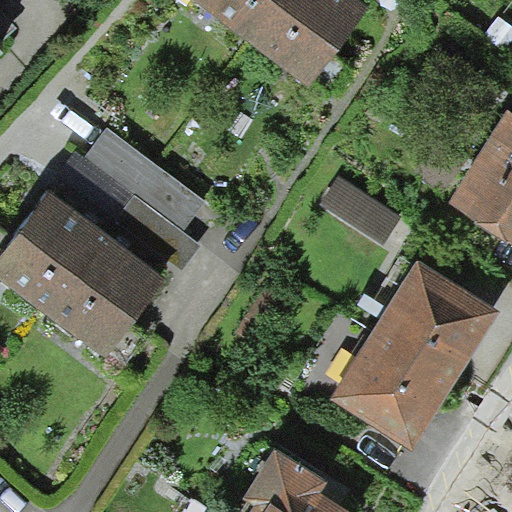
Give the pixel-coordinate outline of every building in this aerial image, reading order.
[(314,84),(372,7),(361,0),(219,0),(213,8),(314,84)] [(511,117),(457,209),(511,241),(511,117)] [(388,239),(405,212),(343,176),(327,204),(388,239)] [(0,282),(113,357),(169,273),(56,198),(0,281),(0,282)] [(332,396),(415,450),(503,316),(420,262),(332,396)] [(360,511),(363,508),(277,459),(246,511),(212,511),(211,511),(210,511),(360,511)]
